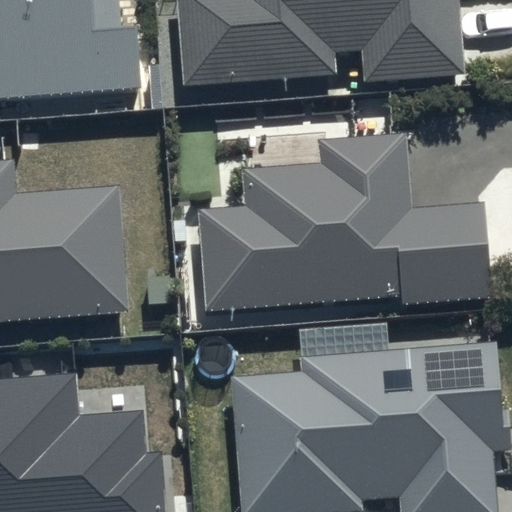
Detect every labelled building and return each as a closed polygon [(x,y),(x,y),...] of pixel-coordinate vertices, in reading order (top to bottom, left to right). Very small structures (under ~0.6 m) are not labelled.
[(0,0),(0,100),(141,90),(137,27),(121,28),(119,0),(0,0)] [(177,0),(184,87),(338,77),(337,55),(362,53),(364,84),(465,78),(459,0),(177,0)] [(410,211),(404,136),(315,142),(317,167),(241,172),(244,209),(197,212),(205,314),(398,300),(399,309),(490,302),(483,206),(410,211)] [(11,166),(0,166),(0,323),(125,314),(115,190),(13,198),(11,166)] [(496,347),(301,360),(302,376),(232,380),(240,511),(364,511),(364,505),(400,502),(400,511),(495,511),(492,457),(503,456),(496,347)] [(75,380),(0,385),(0,511),(166,511),(162,457),(144,459),(141,415),(78,419),(75,380)]
